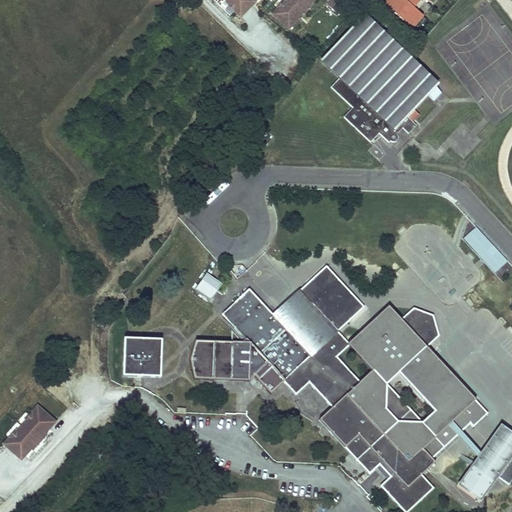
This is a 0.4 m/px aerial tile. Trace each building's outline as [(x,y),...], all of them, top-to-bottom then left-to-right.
[(257,4),(252,0),(218,0),(240,21),(257,4)] [(278,7),(272,14),(290,29),(298,19),(297,18),(300,15),(302,15),(304,12),(307,9),(307,7),(309,4),(312,0),(286,0),(284,3),(279,8),(278,7)] [(351,1),(348,0),(332,0),(327,6),(337,16),(351,1)] [(384,0),(378,9),(413,35),(424,20),(414,13),(422,3),(429,7),(434,0),(384,0)] [(396,141),(397,139),(397,138),(397,136),(396,135),(398,133),(395,130),(399,125),(402,128),(408,134),(416,126),(412,123),(419,115),(414,110),(428,95),(434,101),(436,99),(434,98),(438,94),(439,95),(441,93),(435,87),(362,18),(320,61),(339,79),(330,88),(352,109),(344,118),(370,142),(378,133),(388,143),(390,141),(391,142),(392,142),(394,142),(395,142),(396,141)] [(495,273),(507,262),(475,228),(464,238),(495,273)] [(194,376),(250,377),(254,373),(272,392),(284,380),(296,393),(309,382),(332,408),(320,420),(370,473),(377,467),(388,479),(381,485),(405,511),(407,511),(435,487),(422,473),(435,460),(433,457),(458,434),(463,430),(470,423),(473,426),(489,412),(428,345),(440,335),(433,314),(414,307),(402,318),(389,304),(349,342),(337,331),(364,304),(326,262),(271,313),(249,290),(223,315),(232,325),(232,340),(197,341),(191,359),(194,376)] [(206,274),(194,291),(209,302),(221,285),(206,274)] [(142,372),(142,341),(124,340),(123,358),(123,367),(127,367),(127,377),(134,377),(134,372),(142,372)] [(141,377),(159,378),(160,341),(142,341),(142,372),(141,377)] [(10,438),(4,445),(21,460),(32,448),(31,447),(32,445),(34,447),(43,438),(41,436),(43,434),(44,435),(54,423),(37,407),(31,414),(32,415),(11,439),(10,438)] [(511,428),(501,421),(480,451),(477,455),(457,483),(481,499),(498,475),(509,483),(511,479),(511,428)] [(458,434),(477,455),(480,451),(463,430),(458,434)]
